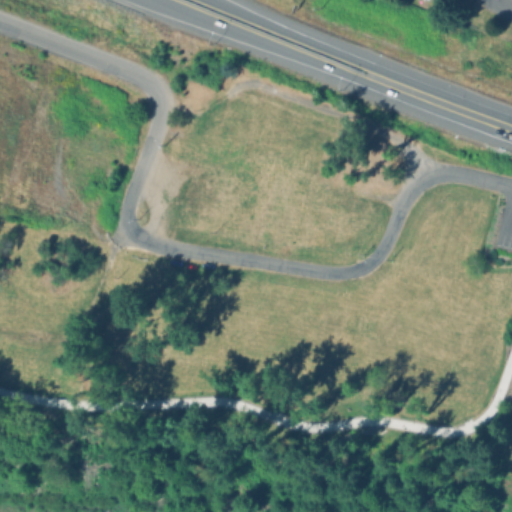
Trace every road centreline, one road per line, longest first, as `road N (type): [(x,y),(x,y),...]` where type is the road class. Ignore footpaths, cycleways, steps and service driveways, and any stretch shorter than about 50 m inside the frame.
road 1 (motorway): [(171,0),(458,106)]
road 2 (residential): [(379,256),(365,267),(328,272),(157,243),(136,235),(126,211)]
road 3 (motorway): [(458,106),(215,0)]
road 4 (residential): [(417,178),(410,153),(377,127),(266,89)]
road 5 (tertiary): [(0,17),(131,69),(151,79),(160,96)]
